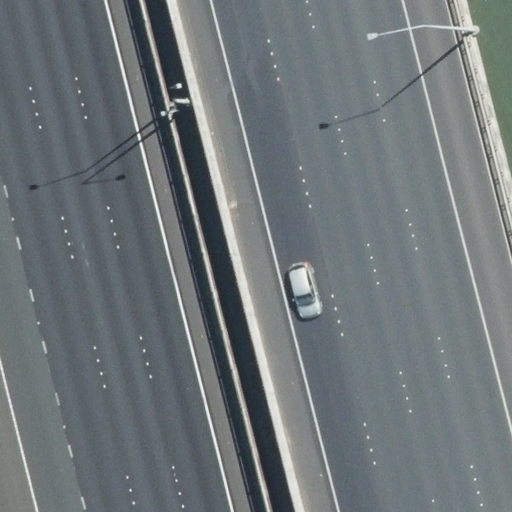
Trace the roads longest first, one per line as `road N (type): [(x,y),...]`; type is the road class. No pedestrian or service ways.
road 1 (motorway): [(265,0),(393,511)]
road 2 (motorway): [(184,511),(57,0)]
